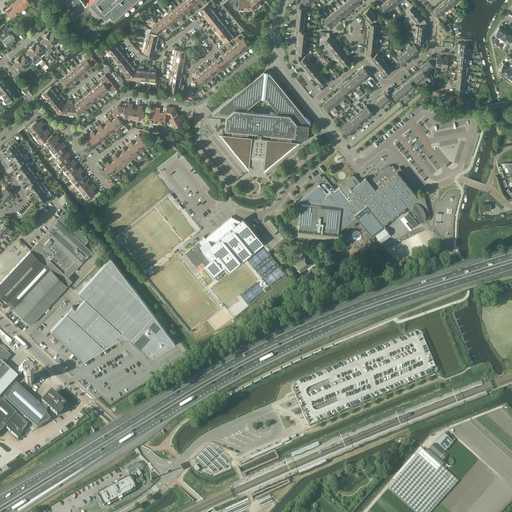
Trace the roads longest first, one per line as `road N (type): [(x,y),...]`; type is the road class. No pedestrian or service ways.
road 1 (motorway): [(511,255),(287,335),(0,502)]
road 2 (motorway): [(111,445),(286,346),(511,266)]
road 3 (residential): [(348,152),(364,161),(389,145),(428,187),(456,178),(511,206)]
road 4 (residential): [(185,104),(190,72),(213,45),(195,23),(157,59),(140,58),(121,34)]
road 5 (unclassified): [(119,511),(207,436),(274,406)]
road 6 (residential): [(210,203),(260,216),(341,143)]
road 7 (motorway): [(4,511),(111,445)]
